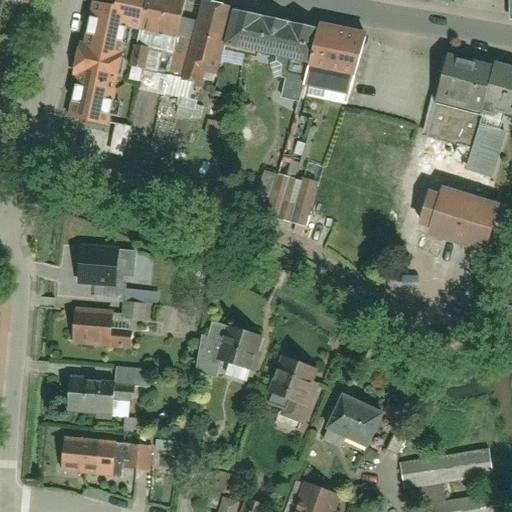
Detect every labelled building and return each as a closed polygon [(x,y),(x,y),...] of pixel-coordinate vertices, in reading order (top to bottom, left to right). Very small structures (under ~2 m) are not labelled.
[(21,20),(29,23),(36,0),(9,0),(25,5),(21,20)] [(127,28),(142,30),(148,0),(118,0),(117,8),(94,3),(70,118),(107,126),(127,28)] [(186,0),(148,0),(142,30),(176,38),(186,0)] [(511,0),(501,0),(502,21),(511,20),(511,0)] [(203,3),(183,80),(201,84),(205,71),(217,72),(225,46),(233,10),(203,3)] [(300,101),(303,94),(320,29),(233,10),(225,46),(291,60),(282,96),(300,101)] [(366,38),(320,29),(303,94),(347,106),(366,38)] [(511,51),(435,34),(406,160),(421,163),(478,177),(495,105),(511,109),(511,51)] [(129,66),(125,78),(136,82),(134,88),(156,95),(163,77),(129,66)] [(106,152),(120,154),(123,125),(109,123),(106,152)] [(269,202),(265,216),(302,227),(314,184),(260,169),(252,197),(269,202)] [(444,192),(430,233),(485,250),(498,209),(444,192)] [(315,217),(306,241),(325,248),(334,224),(315,217)] [(71,255),(72,290),(115,289),(115,255),(71,255)] [(125,318),(142,320),(144,304),(128,302),(125,318)] [(65,349),(101,348),(101,356),(136,355),(135,337),(108,337),(107,311),(64,312),(65,349)] [(205,323),(191,377),(241,389),(254,334),(205,323)] [(273,359),(258,409),(297,421),(313,371),(273,359)] [(64,379),(64,415),(112,416),(113,380),(64,379)] [(337,396),(319,444),(362,460),(379,412),(337,396)] [(59,441),(56,475),(95,479),(99,445),(59,441)] [(120,449),(121,477),(147,475),(146,447),(120,449)] [(396,466),(403,505),(493,491),(487,451),(396,466)] [(215,511),(264,511),(265,509),(230,497),(236,479),(209,470),(198,506),(215,511)] [(328,511),(332,497),(288,485),(280,511),(328,511)] [(439,507),(439,511),(494,511),(493,498),(439,507)]
